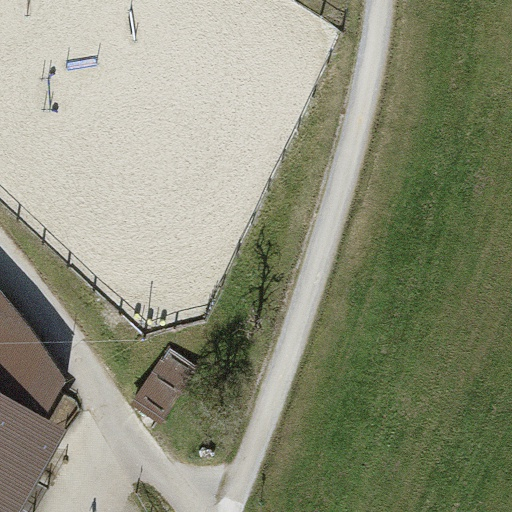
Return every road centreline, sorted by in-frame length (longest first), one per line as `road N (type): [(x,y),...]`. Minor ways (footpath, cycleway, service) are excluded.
road 1 (track): [(378,0),(330,219),(231,511)]
road 2 (track): [(124,430),(0,259)]
road 3 (track): [(76,511),(124,430),(198,511)]
